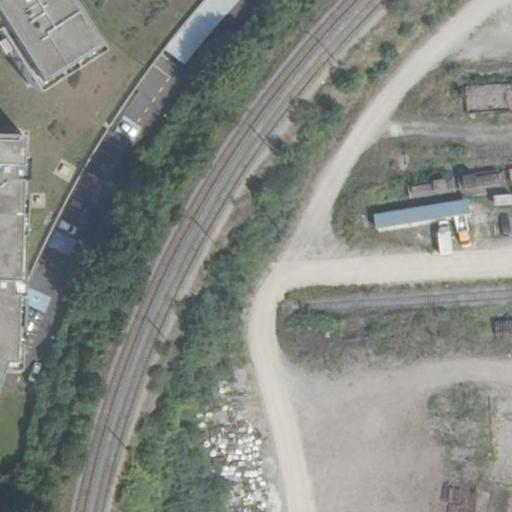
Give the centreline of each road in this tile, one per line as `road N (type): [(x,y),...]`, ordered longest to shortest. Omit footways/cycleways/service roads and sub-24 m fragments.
road 1 (track): [(175,511),(207,375),(261,271),(293,252),(511,238)]
road 2 (track): [(293,252),(310,183),(359,105),(461,0)]
road 3 (track): [(334,511),(330,410),(230,320)]
road 4 (track): [(511,331),(477,339),(330,410)]
